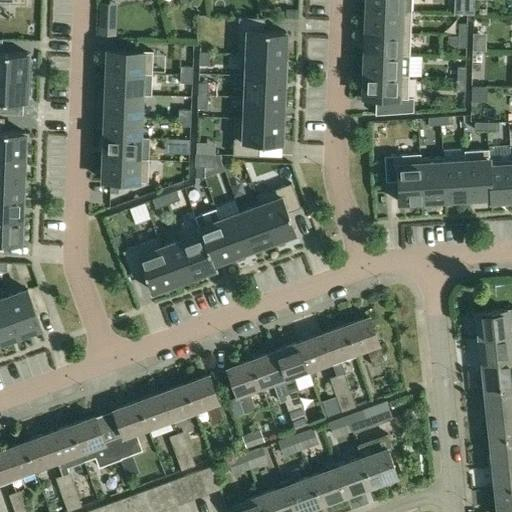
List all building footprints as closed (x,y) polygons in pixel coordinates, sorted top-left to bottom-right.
[(366,0),(366,9),(402,11),(411,11),(411,0),(366,0)] [(460,0),(460,13),(474,13),(473,0),(460,0)] [(54,3),(55,14),(72,14),(72,2),(54,3)] [(161,12),(161,4),(140,4),(141,13),(161,12)] [(298,19),(298,10),(286,9),(286,18),(298,19)] [(366,9),(365,31),(410,33),(411,11),(402,11),(366,9)] [(429,26),(458,26),(458,14),(429,14),(429,26)] [(247,53),(285,55),(286,31),(266,30),(264,30),(264,17),(252,17),(239,16),(237,53),(247,53)] [(316,37),(336,36),(335,18),(315,19),(316,37)] [(100,35),(113,35),(114,22),(101,22),(100,35)] [(458,22),(458,35),(466,35),(467,23),(458,22)] [(410,33),(365,31),(364,52),(400,54),(410,54),(410,33)] [(466,35),(458,35),(457,47),(466,47),(466,35)] [(0,75),(30,77),(31,61),(28,61),(28,52),(1,51),(2,38),(0,38),(0,75)] [(143,72),(142,74),(152,74),(153,51),(108,49),(107,71),(143,72)] [(199,51),(199,65),(210,65),(210,51),(199,51)] [(364,74),(399,75),(400,65),(400,54),(364,52),(364,74)] [(247,53),(246,75),(284,76),(285,55),(247,53)] [(180,66),(180,74),(192,75),(193,66),(180,66)] [(457,66),(456,78),(464,78),(465,66),(457,66)] [(107,71),(106,92),(142,94),(142,74),(143,72),(107,71)] [(180,82),(192,83),(192,75),(180,74),(180,82)] [(409,76),(399,75),(364,74),(363,96),(408,98),(409,76)] [(29,92),(30,77),(0,75),(0,99),(26,101),(26,92),(29,92)] [(284,76),(246,75),(245,95),(245,96),(283,98),(284,76)] [(464,78),(456,78),(456,90),(464,90),(464,78)] [(197,94),(207,95),(208,81),(198,81),(197,94)] [(142,94),(106,92),(105,114),(141,116),(142,94)] [(207,108),(207,95),(197,94),(197,108),(207,108)] [(244,118),(282,119),(283,98),(245,96),(245,100),(244,118)] [(179,109),(178,117),(191,118),(191,109),(179,109)] [(105,114),(104,136),(140,137),(141,116),(105,114)] [(440,116),(441,124),(453,123),(452,115),(440,116)] [(428,124),(441,124),(440,116),(428,116),(428,124)] [(0,154),(24,155),(25,131),(3,130),(3,117),(0,117),(0,154)] [(191,118),(178,117),(178,126),(190,126),(191,118)] [(281,143),(282,119),(244,118),(235,117),(233,152),(233,154),(259,155),(259,150),(259,142),(269,143),(281,143)] [(474,129),(486,129),(486,121),(474,121),(474,129)] [(486,121),(486,129),(498,129),(498,121),(486,121)] [(140,137),(104,136),(104,157),(139,159),(139,157),(140,137)] [(164,153),(189,154),(190,139),(165,138),(164,153)] [(466,159),(468,197),(490,196),(491,199),(491,200),(488,160),(489,159),(488,154),(488,148),(465,150),(466,159)] [(205,166),(206,153),(196,153),(195,166),(205,166)] [(215,154),(206,153),(205,166),(215,167),(215,154)] [(399,202),(423,200),(420,159),(420,157),(420,153),(384,155),(386,177),(386,181),(398,180),(399,202)] [(0,154),(0,175),(23,177),(24,155),(0,154)] [(445,199),(443,161),(443,156),(441,156),(430,157),(420,157),(420,159),(423,200),(445,199)] [(139,159),(104,157),(103,179),(110,180),(119,180),(147,181),(148,158),(139,157),(139,159)] [(488,160),(491,200),(511,198),(511,187),(510,158),(502,159),(489,159),(488,160)] [(445,199),(468,197),(466,159),(443,161),(445,199)] [(223,164),(228,177),(236,174),(232,161),(223,164)] [(0,197),(22,198),(23,177),(0,175),(0,197)] [(45,175),(44,189),(58,191),(60,177),(45,175)] [(118,192),(119,180),(110,180),(110,192),(118,192)] [(260,204),(274,240),(296,231),(288,211),(300,206),(291,183),(291,182),(257,195),(260,204)] [(176,190),(163,195),(167,203),(179,199),(176,190)] [(167,203),(163,195),(152,199),(155,207),(167,203)] [(0,218),(21,220),(22,198),(0,197),(0,218)] [(253,247),(274,240),(260,204),(240,212),(253,247)] [(220,219),(233,255),(253,247),(240,212),(220,219)] [(0,218),(0,242),(20,244),(21,220),(0,218)] [(213,262),(233,255),(220,219),(199,227),(215,267),(213,262)] [(194,275),(215,267),(199,227),(198,222),(178,230),(181,239),(194,275)] [(174,282),(161,246),(157,237),(123,250),(132,274),(144,270),(152,290),(174,282)] [(162,246),(161,246),(174,282),(194,275),(181,239),(162,246)] [(6,296),(20,334),(41,327),(27,288),(6,296)] [(0,341),(20,334),(6,296),(0,298),(0,341)] [(479,337),(511,333),(511,307),(476,312),(479,337)] [(369,315),(345,324),(355,351),(367,347),(374,365),(385,361),(378,343),(379,342),(369,315)] [(345,324),(322,333),(332,359),(337,374),(329,377),(335,393),(350,388),(344,372),(346,372),(341,356),(355,351),(345,324)] [(299,341),(308,368),(332,359),(322,333),(299,341)] [(511,333),(479,337),(481,362),(511,358),(511,353),(511,344),(511,333)] [(84,335),(45,347),(52,368),(91,355),(84,335)] [(283,394),(289,410),(303,405),(298,390),(299,389),(294,373),(308,368),(299,341),(275,350),(285,376),(290,391),(283,394)] [(261,385),(284,377),(285,376),(275,350),(252,358),(261,385)] [(249,389),(261,385),(252,358),(228,367),(237,394),(238,393),(245,412),(256,408),(249,389)] [(511,358),(481,362),(484,387),(511,384),(511,358)] [(209,373),(185,382),(195,409),(207,405),(213,423),(225,419),(218,400),(219,400),(209,373)] [(302,376),(304,390),(320,388),(318,373),(302,376)] [(185,382),(162,391),(171,417),(195,409),(185,382)] [(511,384),(484,387),(487,412),(511,409),(511,384)] [(350,388),(335,393),(342,411),(356,406),(350,388)] [(162,391),(138,399),(148,426),(171,417),(162,391)] [(124,434),(114,437),(121,456),(128,474),(139,470),(133,452),(142,449),(136,430),(148,426),(138,399),(114,408),(124,434)] [(346,414),(352,431),(370,424),(392,417),(386,400),(364,408),(346,414)] [(289,410),(295,428),(309,423),(303,405),(289,410)] [(511,409),(487,412),(490,438),(511,435),(511,409)] [(95,414),(71,423),(85,460),(97,456),(100,464),(121,456),(114,437),(105,441),(95,414)] [(328,421),(334,437),(352,431),(346,414),(328,421)] [(71,423),(48,432),(58,458),(56,459),(62,474),(69,471),(67,467),(85,460),(71,423)] [(296,433),(301,449),(319,443),(313,426),(296,433)] [(242,435),(246,447),(265,440),(261,428),(242,435)] [(169,435),(175,451),(190,446),(184,430),(169,435)] [(48,432),(25,440),(34,467),(56,459),(58,458),(48,432)] [(278,439),(284,456),(301,449),(296,433),(278,439)] [(357,446),(361,457),(371,485),(397,475),(388,449),(392,447),(388,435),(357,446)] [(511,435),(490,438),(492,463),(511,460),(511,435)] [(25,440),(1,449),(11,475),(34,467),(25,440)] [(245,451),(251,467),(268,461),(262,445),(245,451)] [(175,451),(181,469),(196,464),(190,446),(175,451)] [(1,449),(0,448),(0,479),(11,475),(1,449)] [(227,458),(233,474),(251,467),(245,451),(227,458)] [(337,465),(348,493),(371,485),(361,457),(337,465)] [(511,460),(492,463),(495,488),(511,486),(511,460)] [(201,468),(210,492),(221,488),(212,464),(201,468)] [(312,475),(322,503),(348,493),(337,465),(312,475)] [(190,473),(198,496),(210,492),(201,468),(190,473)] [(56,476),(61,492),(76,487),(70,471),(69,471),(62,474),(56,476)] [(178,477),(187,500),(198,496),(190,473),(178,477)] [(286,484),(296,511),(322,503),(312,475),(286,484)] [(167,481),(176,504),(187,500),(178,477),(167,481)] [(156,485),(164,509),(176,504),(167,481),(156,485)] [(260,493),(267,511),(296,511),(286,484),(260,493)] [(144,489),(152,511),(154,511),(164,509),(156,485),(144,489)] [(511,511),(511,486),(495,488),(497,511),(511,511)] [(61,492),(68,510),(82,505),(76,487),(61,492)] [(9,493),(14,509),(29,504),(23,488),(9,493)] [(133,493),(139,511),(152,511),(144,489),(133,493)] [(121,497),(126,511),(139,511),(133,493),(121,497)] [(235,503),(238,511),(267,511),(260,493),(235,503)] [(110,502),(113,511),(126,511),(121,497),(110,502)] [(99,506),(100,511),(113,511),(110,502),(99,506)]
